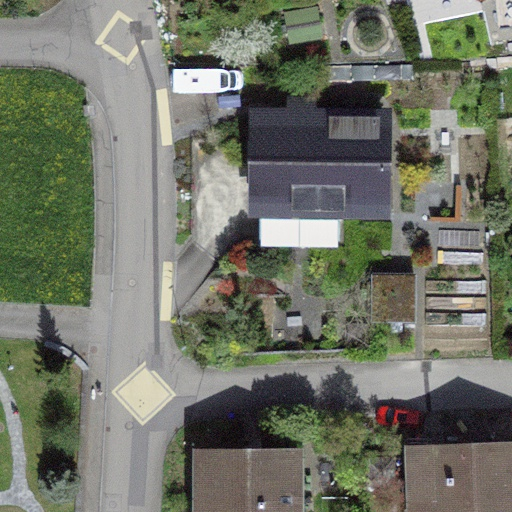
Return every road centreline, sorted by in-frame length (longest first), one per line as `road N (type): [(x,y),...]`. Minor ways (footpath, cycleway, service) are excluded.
road 1 (residential): [(142,392),(511,381)]
road 2 (residential): [(142,392),(139,46)]
road 3 (residential): [(0,43),(139,46)]
road 4 (residential): [(135,511),(142,392)]
